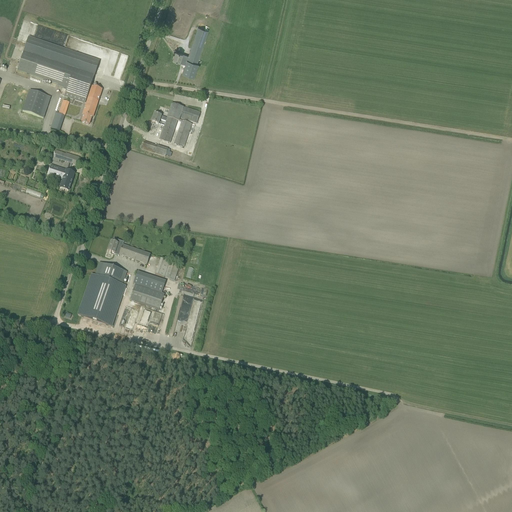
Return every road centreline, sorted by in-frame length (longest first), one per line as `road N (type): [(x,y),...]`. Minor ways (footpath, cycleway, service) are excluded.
road 1 (track): [(511,424),(54,324)]
road 2 (track): [(511,139),(138,82)]
road 3 (unclassified): [(51,334),(166,0)]
road 4 (track): [(24,511),(77,329)]
